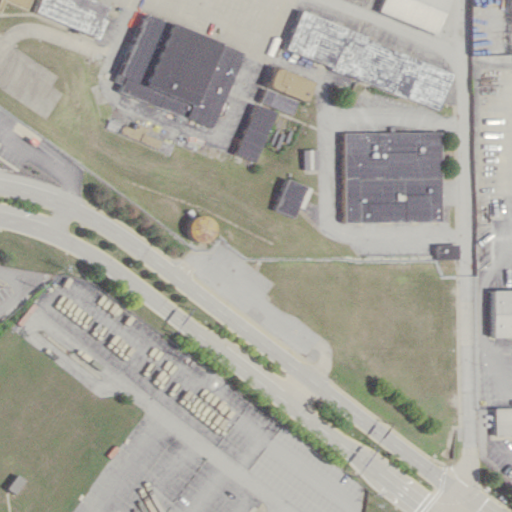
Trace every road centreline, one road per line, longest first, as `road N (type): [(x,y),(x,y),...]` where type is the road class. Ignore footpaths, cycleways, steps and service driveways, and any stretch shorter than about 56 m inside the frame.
road 1 (tertiary): [(309,379),(142,250),(67,205)]
road 2 (tertiary): [(55,234),(121,274),(289,405)]
road 3 (tertiary): [(452,488),(309,379)]
road 4 (tertiary): [(289,405),(429,511)]
